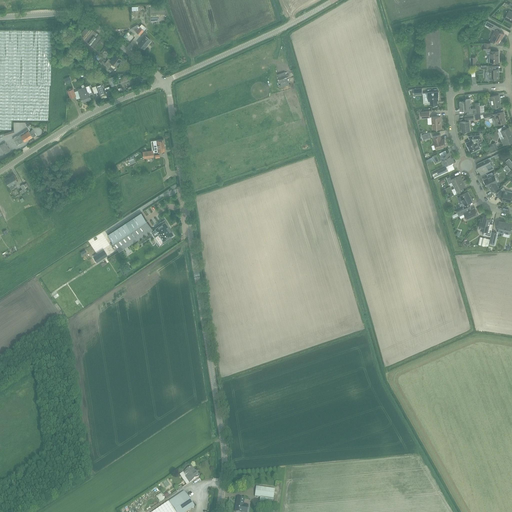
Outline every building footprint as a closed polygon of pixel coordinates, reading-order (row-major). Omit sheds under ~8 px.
[(499,31),(501,28),(487,21),(485,25),(495,30),(490,39),(498,43),(501,37),(502,37),(504,34),(499,31)] [(138,25),(132,28),(143,37),(138,43),(144,48),(150,40),(145,36),(147,33),(138,25)] [(0,129),(11,129),(11,120),(48,120),(49,85),(51,85),(52,31),(0,29),(0,129)] [(490,51),(490,58),(488,59),(487,59),(486,60),(487,61),(487,62),(488,62),(490,62),(490,63),(499,62),(499,51),(490,51)] [(108,59),(104,63),(110,67),(111,65),(114,68),(116,66),(121,59),(121,60),(121,59),(115,55),(116,55),(111,61),(108,59)] [(487,66),(487,67),(487,71),(490,71),(490,74),(489,74),(486,77),(486,80),(487,81),(489,81),(490,80),(490,79),(499,79),(499,69),(495,69),(495,66),(487,66)] [(289,85),(285,72),(278,75),(282,87),(289,85)] [(84,84),(85,87),(82,88),(87,101),(91,99),(89,95),(91,94),(94,93),(90,82),(84,84)] [(96,86),(100,96),(106,94),(102,83),(96,86)] [(87,101),(82,88),(78,90),(74,92),(76,96),(75,96),(77,99),(81,98),(83,102),(87,101)] [(67,91),(70,98),(75,96),(76,96),(74,92),(73,89),(67,91)] [(439,100),(439,92),(428,93),(428,103),(431,103),(431,105),(437,105),(437,100),(439,100)] [(499,95),(489,97),(490,100),(491,100),(492,107),(501,106),(499,95)] [(481,111),(480,106),(479,106),(479,103),(475,103),(476,108),(471,108),(470,99),(466,99),(466,100),(463,100),(463,102),(459,102),(460,110),(464,110),(464,111),(467,111),(467,114),(466,114),(477,113),(481,113),(481,111)] [(494,114),(495,117),(492,118),(494,126),(506,122),(504,116),(504,115),(503,111),(494,114)] [(466,121),(461,122),(462,132),(470,131),(469,119),(474,119),(474,115),(465,116),(465,120),(466,120),(466,121)] [(441,128),(440,116),(432,117),(433,129),(441,128)] [(428,122),(428,128),(431,128),(431,119),(421,119),(421,122),(428,122)] [(501,128),(503,130),(501,131),(504,138),(501,139),(504,145),(511,141),(511,134),(509,127),(506,129),(505,126),(501,128)] [(13,138),(17,145),(24,141),(25,141),(32,136),(28,129),(13,138)] [(440,134),(433,136),(435,142),(434,142),(437,150),(441,149),(440,147),(446,146),(444,139),(442,140),(440,134)] [(470,143),(467,144),(471,153),(479,148),(477,143),(482,141),(480,136),(469,136),(471,141),(470,141),(470,142),(470,143)] [(164,139),(157,140),(154,141),(155,151),(158,151),(158,152),(165,151),(164,139)] [(0,145),(0,146),(5,154),(10,151),(5,143),(0,145)] [(440,153),(441,156),(445,166),(453,162),(453,160),(452,161),(451,159),(452,159),(449,152),(447,153),(446,150),(440,153)] [(491,158),(477,164),(478,167),(481,174),(485,172),(485,173),(489,171),(489,170),(493,168),(492,165),(491,165),(489,163),(491,162),(490,161),(491,161),(490,158),(491,158)] [(5,180),(8,184),(11,190),(14,188),(13,186),(15,185),(14,183),(18,181),(14,175),(5,180)] [(450,177),(447,178),(449,183),(452,182),(454,185),(463,181),(460,175),(451,180),(450,177)] [(484,180),(485,181),(488,187),(489,186),(492,191),(499,188),(496,183),(498,182),(494,175),(484,180)] [(465,186),(463,181),(454,185),(455,188),(452,190),(454,195),(460,192),(459,189),(465,186)] [(501,189),(496,194),(502,200),(502,201),(503,201),(510,202),(511,195),(511,192),(504,191),(505,189),(503,187),(501,189)] [(455,209),(457,212),(464,209),(463,206),(465,205),(473,202),(468,192),(460,195),(464,202),(460,204),(461,206),(455,209)] [(471,209),(470,206),(464,209),(457,212),(459,216),(464,214),(467,220),(478,215),(475,208),(471,209)] [(107,235),(117,250),(151,228),(141,212),(107,235)] [(483,235),(490,236),(493,226),(489,226),(491,219),(484,217),(482,222),(480,222),(479,228),(481,229),(481,230),(484,230),(483,235)] [(169,226),(165,220),(159,223),(160,225),(156,229),(152,232),(155,237),(159,234),(165,243),(171,238),(170,236),(173,234),(168,226),(169,226)] [(497,231),(510,233),(511,223),(507,222),(506,223),(499,221),(497,231)] [(480,236),(478,245),(482,245),(482,246),(483,246),(488,245),(490,239),(480,236)] [(97,262),(107,255),(104,250),(94,257),(97,262)] [(119,272),(122,278),(131,273),(128,267),(119,272)] [(186,477),(187,479),(189,483),(199,476),(197,473),(195,473),(194,472),(195,472),(192,467),(184,473),(186,477)] [(259,505),(272,507),(275,489),(256,487),(255,497),(260,497),(259,505)] [(184,491),(180,494),(169,502),(175,511),(186,511),(194,507),(184,491)] [(237,498),(235,511),(247,511),(248,505),(243,504),(244,499),(237,498)] [(175,511),(169,502),(153,511),(175,511)]
